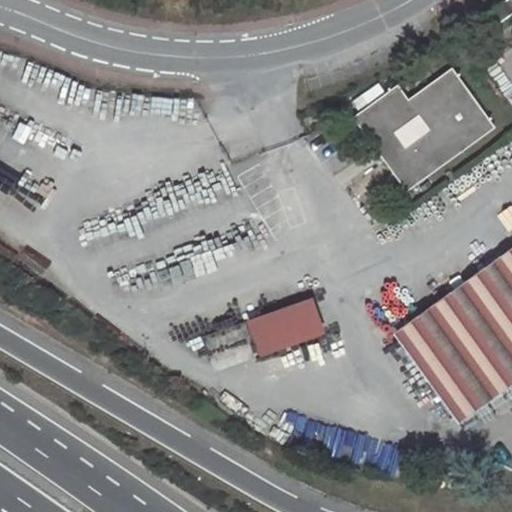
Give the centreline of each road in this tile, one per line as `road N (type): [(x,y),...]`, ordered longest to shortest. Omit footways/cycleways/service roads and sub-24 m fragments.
road 1 (unclassified): [(0,6),(119,48),(218,57),(306,43),(410,0)]
road 2 (trunk): [(301,511),(0,337)]
road 3 (trunk): [(124,511),(0,424)]
